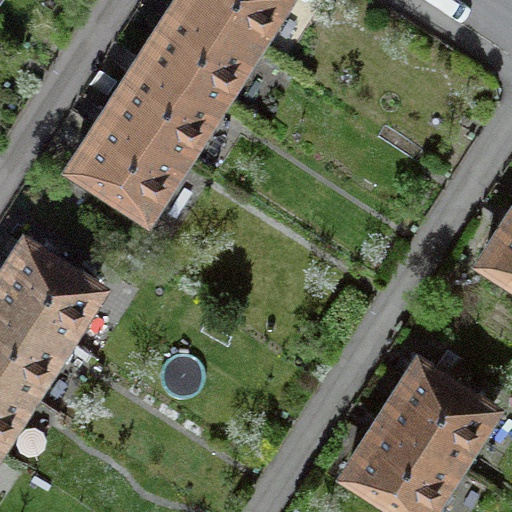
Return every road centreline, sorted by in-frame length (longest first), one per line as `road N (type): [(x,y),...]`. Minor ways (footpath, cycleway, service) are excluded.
road 1 (residential): [(511,121),(258,511)]
road 2 (residential): [(114,0),(0,177)]
